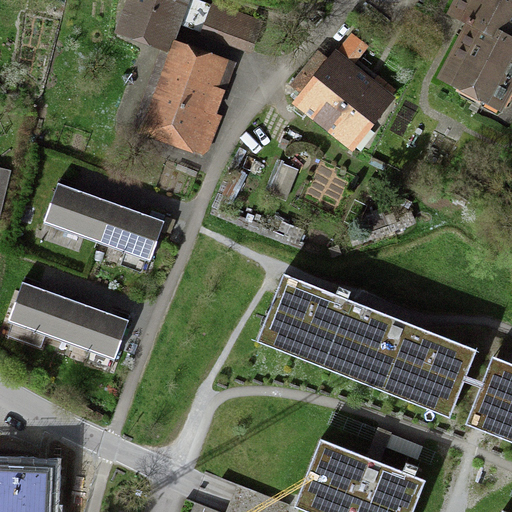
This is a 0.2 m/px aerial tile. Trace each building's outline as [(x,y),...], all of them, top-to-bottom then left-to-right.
[(190,0),(129,0),(116,39),(169,58),(190,0)] [(511,46),(511,0),(469,0),(459,22),(474,29),(511,46)] [(267,29),(216,12),(205,45),(256,61),(267,29)] [(511,46),(474,29),(444,90),(507,121),(511,109),(511,46)] [(176,49),(144,139),(210,163),(232,100),(222,97),(232,69),(176,49)] [(340,56),(298,110),(357,156),(399,102),(340,56)] [(0,175),(0,227),(3,228),(13,178),(0,175)] [(96,244),(110,207),(60,188),(46,225),(96,244)] [(110,207),(96,244),(149,264),(163,227),(110,207)] [(476,349),(288,279),(262,349),(450,419),(476,349)] [(12,326),(60,343),(74,303),(26,286),(12,326)] [(126,321),(74,303),(60,343),(111,361),(126,321)] [(511,364),(493,357),(467,424),(511,441),(511,364)] [(414,511),(425,483),(319,441),(295,503),(318,511),(414,511)] [(52,511),(54,465),(0,463),(0,511),(52,511)]
